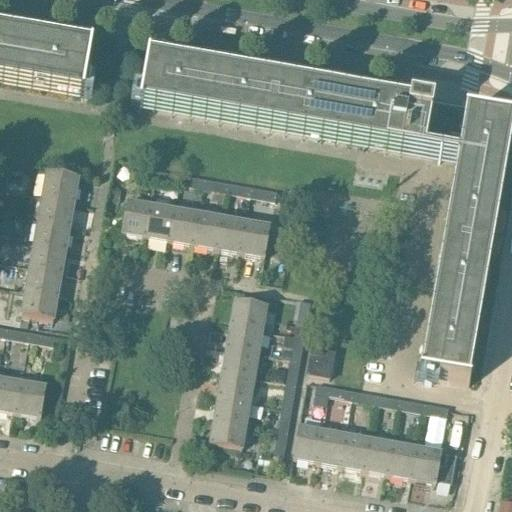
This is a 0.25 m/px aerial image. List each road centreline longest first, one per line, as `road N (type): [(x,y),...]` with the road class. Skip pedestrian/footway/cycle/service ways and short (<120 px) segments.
road 1 (residential): [(54,472),(89,264),(205,283),(170,491)]
road 2 (tertiary): [(138,0),(471,60),(511,75)]
road 3 (tertiary): [(511,27),(309,0)]
road 4 (residential): [(291,511),(170,491)]
